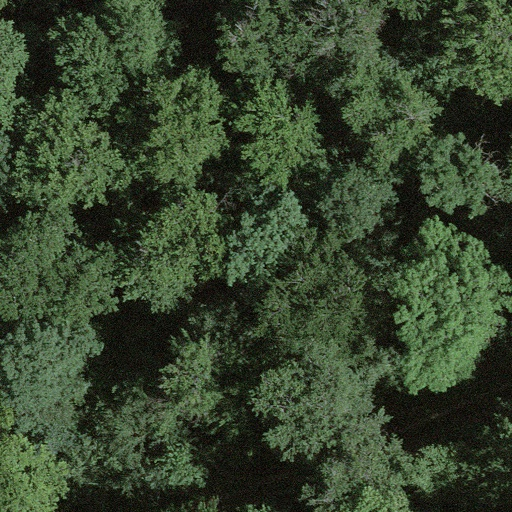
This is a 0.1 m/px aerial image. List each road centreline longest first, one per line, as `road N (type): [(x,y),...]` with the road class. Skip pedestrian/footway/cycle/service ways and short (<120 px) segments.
road 1 (track): [(224,511),(411,438),(511,385)]
road 2 (track): [(0,51),(141,0)]
